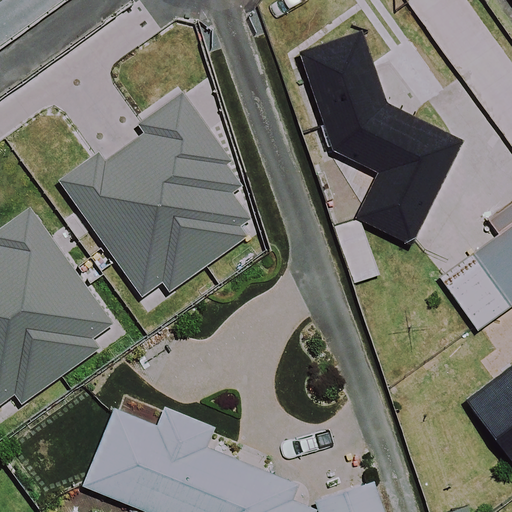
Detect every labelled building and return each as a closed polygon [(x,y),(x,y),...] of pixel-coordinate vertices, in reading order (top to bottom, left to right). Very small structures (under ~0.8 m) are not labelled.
[(381,104),(355,32),(296,53),(330,150),(379,174),(356,218),(408,244),(460,144),(381,104)] [(181,194),(32,144),(6,223),(155,273),(181,194)] [(511,303),(511,228),(439,279),(474,330),(511,303)] [(511,366),(465,401),(511,464),(511,366)] [(210,428),(163,409),(154,429),(114,412),(84,486),(148,511),(311,511),(312,510),(287,500),(292,486),(202,449),(210,428)] [(379,511),(369,481),(313,500),(317,511),(379,511)] [(511,511),(511,496),(492,511),(511,511)]
